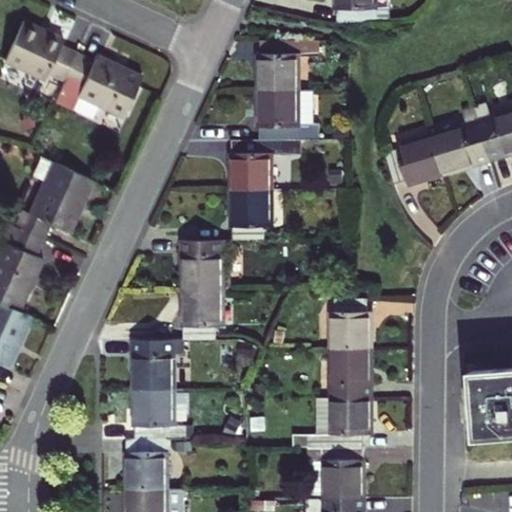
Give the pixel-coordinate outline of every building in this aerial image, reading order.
[(389,0),(336,0),(337,22),(390,22),(389,0)] [(79,52),(63,44),(65,39),(45,30),(26,20),(6,60),(47,79),(49,74),(65,82),(79,52)] [(260,90),(299,90),(299,56),(319,56),(319,40),(259,41),(260,66),(260,90)] [(94,59),(79,52),(65,82),(57,99),(73,106),(74,105),(93,114),(98,103),(124,114),(143,74),(120,64),(97,53),(94,59)] [(260,141),(301,140),(320,140),(320,123),(314,123),(313,90),(299,90),(260,90),(260,116),(260,141)] [(476,105),(492,159),(511,152),(511,111),(492,117),(487,101),(476,105)] [(469,124),(434,135),(445,173),(469,166),(492,159),(476,105),(464,109),(469,124)] [(396,183),(407,180),(409,185),(427,179),(445,173),(434,135),(397,146),(398,150),(387,153),(396,183)] [(301,154),(301,140),(260,141),(232,141),(232,165),(232,190),(272,190),(272,154),(301,154)] [(384,144),(387,153),(398,150),(397,146),(395,141),(384,144)] [(47,179),(56,161),(44,155),(36,174),(47,179)] [(70,167),(56,161),(47,179),(31,213),(24,209),(16,225),(44,238),(52,221),(70,230),(82,204),(94,178),(70,167)] [(272,227),(272,190),(232,190),(232,215),(232,240),(263,239),(263,226),(272,227)] [(16,225),(2,218),(0,221),(0,237),(3,239),(0,245),(0,299),(20,308),(32,283),(43,258),(36,254),(44,238),(16,225)] [(233,254),(232,240),(184,240),(184,265),(184,290),(223,289),(223,254),(233,254)] [(224,326),(223,289),(184,290),(185,315),(185,340),(214,339),(215,326),(224,326)] [(0,361),(9,366),(21,340),(32,314),(20,308),(0,299),(0,361)] [(371,311),(366,311),(366,299),(335,299),(335,311),(332,311),(332,348),(371,348),(371,330),(371,311)] [(175,389),(174,340),(135,340),(136,364),(136,389),(175,389)] [(371,348),(332,348),(332,397),(371,397),(371,373),(371,348)] [(511,367),(472,371),(475,405),(477,439),(511,436),(511,367)] [(175,389),(136,389),(136,414),(136,439),(167,439),(186,439),(185,424),(175,423),(175,389)] [(332,397),(332,434),(318,434),(294,434),(294,448),(311,448),(364,447),(364,434),(372,434),(371,415),(371,397),(332,397)] [(318,434),(332,434),(332,397),(318,397),(318,434)] [(251,416),(252,431),(266,430),(265,416),(251,416)] [(129,489),(168,488),(167,439),(136,439),(128,439),(129,450),(129,469),(129,489)] [(311,448),(311,497),(364,497),(364,472),(364,447),(311,448)] [(183,511),(183,488),(168,488),(129,489),(128,511),(183,511)] [(248,497),(248,511),(276,510),(276,497),(248,497)] [(316,499),(316,501),(324,501),(324,511),(364,511),(364,497),(311,497),(311,499),(316,499)] [(324,511),(324,501),(316,501),(311,511),(324,511)]
